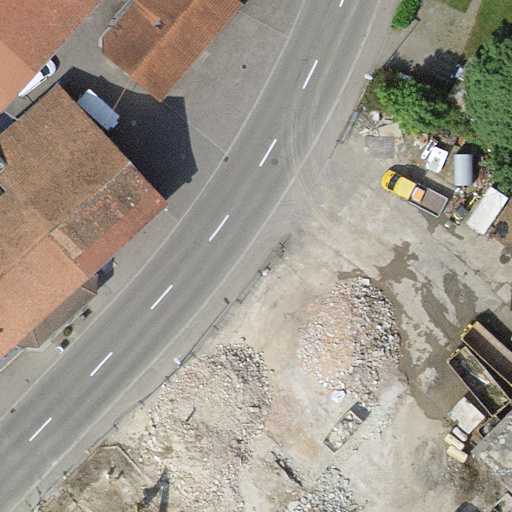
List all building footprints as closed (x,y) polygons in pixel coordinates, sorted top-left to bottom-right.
[(0,0),(0,82),(75,0),(0,0)] [(129,29),(107,56),(161,100),(239,7),(230,0),(136,0),(119,21),(129,29)] [(88,276),(167,204),(63,90),(0,147),(0,353),(32,325),(42,336),(97,286),(88,276)] [(428,511),(365,450),(427,386),(334,296),(152,484),(120,453),(62,511),(428,511)] [(511,429),(485,457),(511,483),(511,429)]
